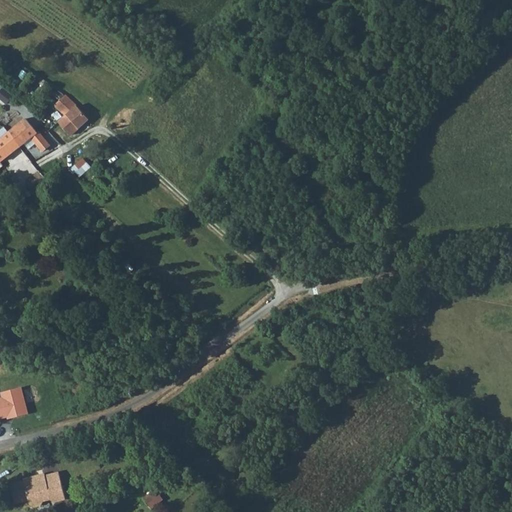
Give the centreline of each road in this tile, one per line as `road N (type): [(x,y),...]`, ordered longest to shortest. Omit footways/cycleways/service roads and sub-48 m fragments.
road 1 (track): [(511,252),(344,278),(274,302),(277,286),(267,271),(114,138),(90,131),(44,157)]
road 2 (residential): [(274,302),(117,414),(0,443)]
